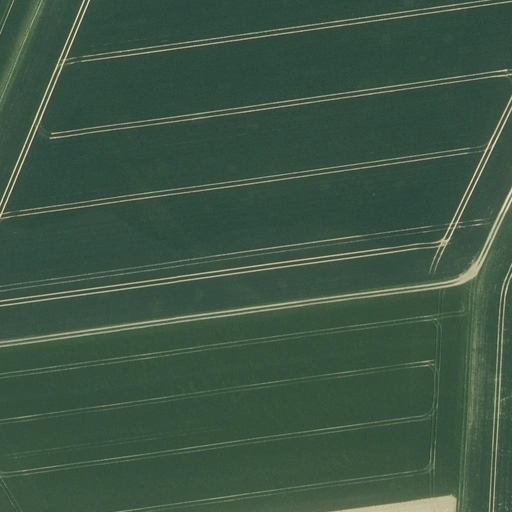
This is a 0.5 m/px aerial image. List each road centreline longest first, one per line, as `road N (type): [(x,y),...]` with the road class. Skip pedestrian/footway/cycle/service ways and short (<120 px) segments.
road 1 (track): [(511,192),(470,282),(0,346)]
road 2 (track): [(459,511),(470,282)]
